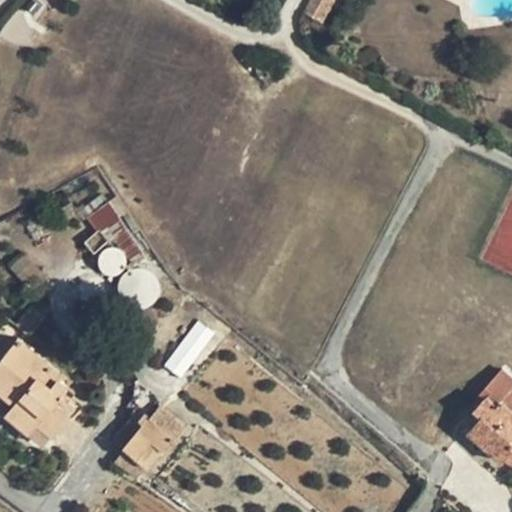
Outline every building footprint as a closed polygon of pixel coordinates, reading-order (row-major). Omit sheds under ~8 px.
[(309,0),(302,12),(321,22),(333,0),(309,0)] [(116,196),(81,222),(93,235),(99,229),(112,244),(114,241),(130,259),(137,267),(142,268),(148,270),(154,275),(158,282),(169,275),(116,196)] [(33,332),(46,318),(31,306),(19,320),(33,332)] [(214,333),(198,321),(164,367),(180,379),(214,333)] [(17,338),(0,358),(0,406),(43,442),(74,406),(68,401),(75,393),(58,379),(61,375),(17,338)] [(207,418),(321,511),(391,511),(410,490),(226,339),(180,395),(207,418)] [(469,432),(503,462),(511,451),(511,376),(503,368),(483,391),(488,395),(476,409),(484,416),(469,432)] [(184,425),(160,404),(143,424),(123,447),(124,448),(146,467),(147,468),(184,425)] [(113,439),(123,447),(143,424),(133,416),(113,439)] [(321,511),(207,418),(159,477),(203,511),(321,511)] [(137,478),(146,467),(124,448),(115,459),(137,478)] [(179,511),(125,472),(94,511),(179,511)] [(0,511),(15,511),(0,500),(0,511)]
